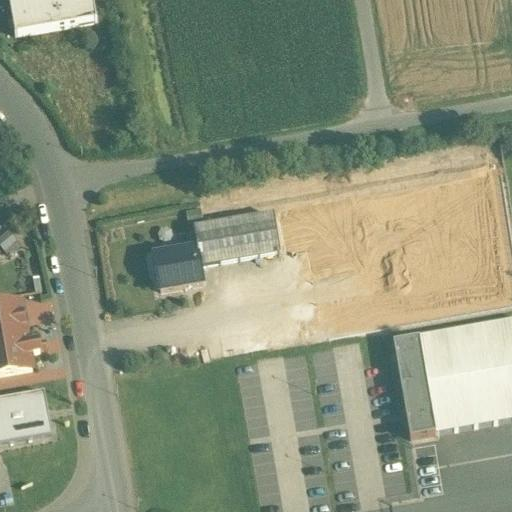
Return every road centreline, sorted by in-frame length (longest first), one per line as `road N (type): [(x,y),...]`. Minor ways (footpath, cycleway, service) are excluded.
road 1 (residential): [(57,191),(225,151),(511,105)]
road 2 (residential): [(117,511),(57,191)]
road 3 (residential): [(57,191),(46,151),(0,85)]
